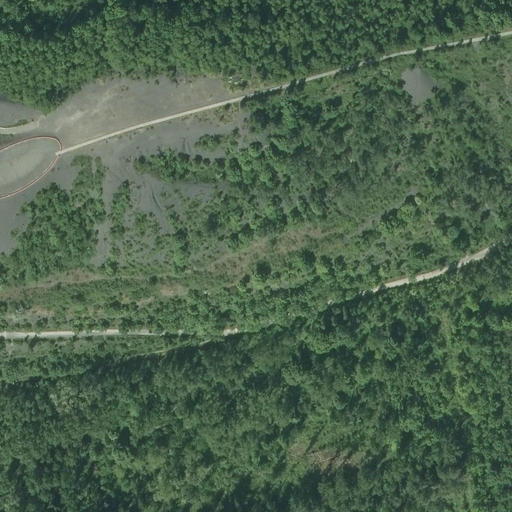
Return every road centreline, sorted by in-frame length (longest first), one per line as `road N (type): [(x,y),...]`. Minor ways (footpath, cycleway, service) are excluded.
road 1 (track): [(511,235),(421,274),(196,339)]
road 2 (track): [(242,326),(0,323)]
